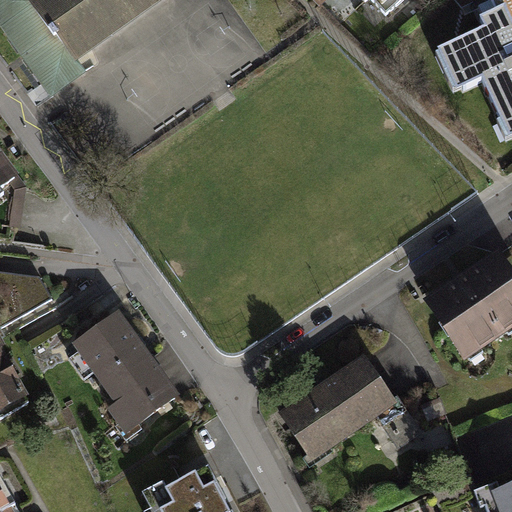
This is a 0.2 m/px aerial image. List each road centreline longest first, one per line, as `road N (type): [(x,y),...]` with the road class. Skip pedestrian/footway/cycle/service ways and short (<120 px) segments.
road 1 (residential): [(0,90),(223,392)]
road 2 (residential): [(511,196),(223,392)]
road 3 (residential): [(223,392),(287,511)]
